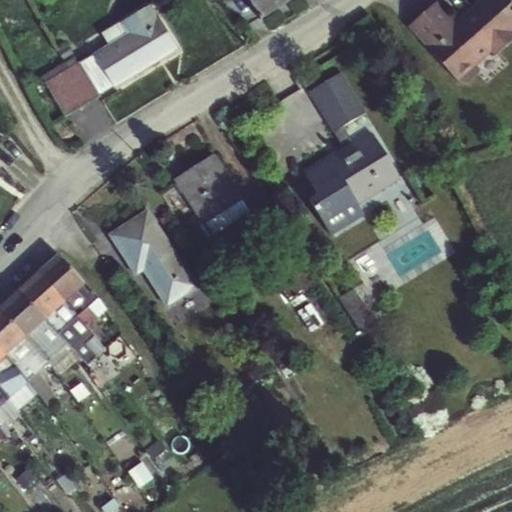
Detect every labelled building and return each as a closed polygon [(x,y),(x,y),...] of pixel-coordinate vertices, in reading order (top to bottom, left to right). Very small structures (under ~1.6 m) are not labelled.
[(247,0),(260,20),(294,0),(247,0)] [(437,3),(408,27),(459,85),(511,38),(511,6),(506,0),(481,0),(455,23),(437,3)] [(40,78),(66,119),(100,98),(99,96),(112,89),(114,91),(178,51),(149,5),(101,35),(107,45),(78,63),(74,57),(40,78)] [(308,205),(329,239),(365,218),(360,207),(401,180),(374,135),(353,145),(345,129),(366,114),(340,73),(309,92),(342,147),(302,172),(317,198),(308,205)] [(214,154),(173,181),(202,227),(204,225),(213,237),(250,213),(214,154)] [(393,199),(402,214),(418,205),(409,190),(393,199)] [(147,210),(107,236),(135,279),(143,274),(166,310),(199,289),(147,210)] [(39,273),(90,332),(101,341),(106,337),(95,322),(106,311),(57,256),(39,273)] [(90,332),(39,273),(19,291),(78,357),(86,365),(95,357),(81,341),(90,332)] [(359,331),(378,321),(360,286),(341,296),(359,331)] [(1,307),(47,364),(59,376),(78,357),(19,291),(1,307)] [(0,308),(0,350),(28,384),(48,409),(58,400),(39,373),(47,364),(1,307),(0,308)] [(0,390),(8,401),(28,384),(0,350),(0,390)] [(0,408),(8,401),(0,390),(0,408)]
